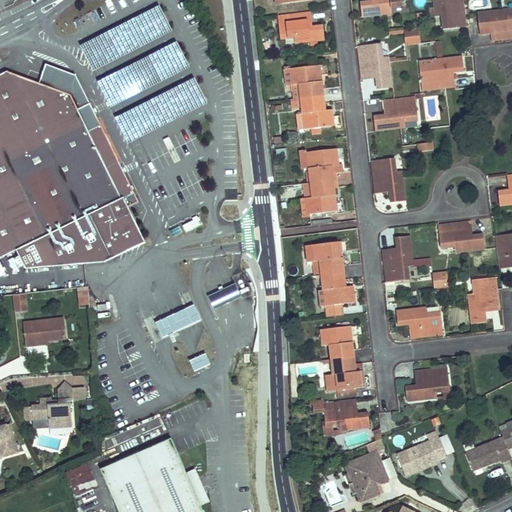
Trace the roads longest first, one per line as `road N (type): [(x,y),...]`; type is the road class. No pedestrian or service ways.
road 1 (tertiary): [(239,0),(290,511)]
road 2 (residential): [(367,223),(340,0)]
road 3 (residential): [(427,215),(473,211),(480,189),(473,174),(461,171),(440,184),(435,205)]
road 4 (residential): [(380,354),(511,338)]
road 5 (residential): [(380,354),(367,223)]
